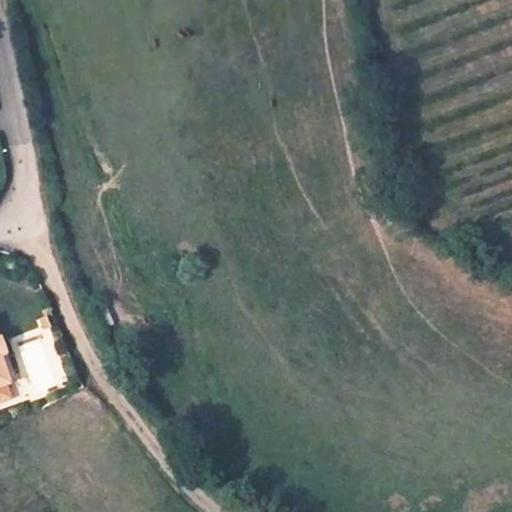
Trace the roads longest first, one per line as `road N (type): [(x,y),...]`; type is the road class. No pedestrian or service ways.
road 1 (track): [(27,219),(96,382),(207,511)]
road 2 (residential): [(0,52),(24,161),(27,219),(0,229)]
